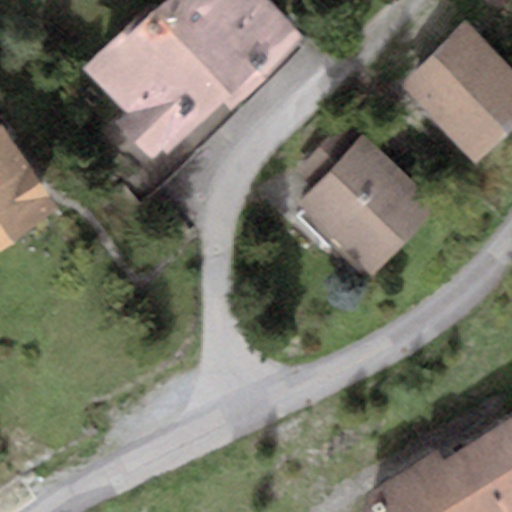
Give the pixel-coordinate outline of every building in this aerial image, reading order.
[(263,0),(170,0),(89,74),(166,158),(298,38),(263,0)] [(511,76),(473,35),(408,96),(478,169),(511,137),(511,76)] [(5,136),(0,139),(0,258),(59,221),(5,136)] [(436,210),(362,143),(299,212),(373,279),(436,210)] [(511,511),(511,424),(375,507),(371,511),(511,511)]
